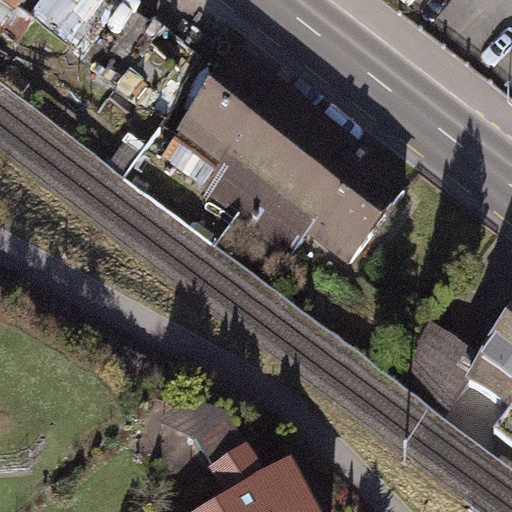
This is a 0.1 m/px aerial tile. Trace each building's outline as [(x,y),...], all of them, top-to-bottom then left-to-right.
[(0,0),(0,27),(23,0),(0,0)] [(390,0),(412,16),(424,0),(390,0)] [(286,79),(249,51),(182,136),(319,242),(386,157),(349,128),(286,79)] [(511,234),(415,347),(511,428),(511,234)] [(311,511),(295,482),(279,469),(259,464),(237,468),(224,481),(222,495),(223,511),(311,511)]
